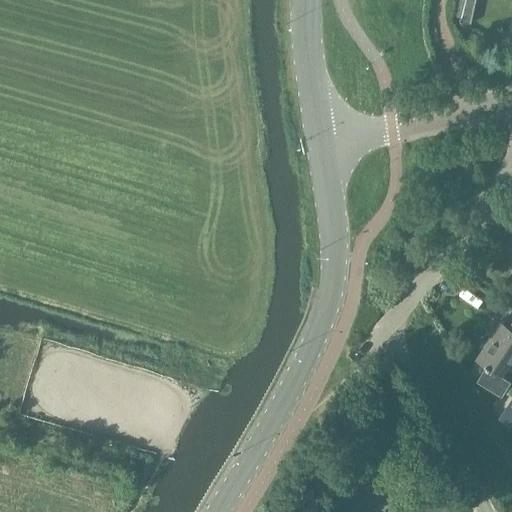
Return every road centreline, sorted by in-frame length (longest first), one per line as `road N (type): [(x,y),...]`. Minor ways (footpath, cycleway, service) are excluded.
road 1 (tertiary): [(217,511),(327,308),(335,258),(319,143)]
road 2 (residential): [(389,335),(511,166)]
road 3 (residential): [(319,143),(511,104)]
road 4 (tertiary): [(319,143),(306,0)]
